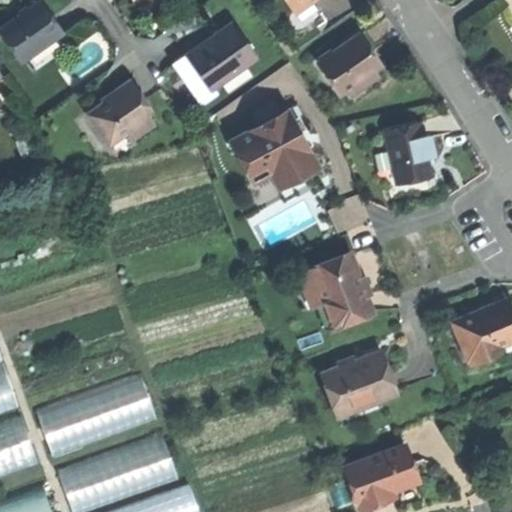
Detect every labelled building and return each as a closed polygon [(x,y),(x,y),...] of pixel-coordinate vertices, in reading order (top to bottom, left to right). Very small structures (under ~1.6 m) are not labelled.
[(295,13),(311,1),(310,0),(301,0),(291,8),(294,12),(295,13)] [(322,14),(312,1),(311,1),(295,13),(294,12),(293,13),(289,19),(296,29),(301,28),(322,14)] [(0,29),(0,31),(21,62),(61,34),(39,2),(18,17),(0,29)] [(188,53),(213,88),(216,86),(257,57),(232,23),(217,34),(219,38),(209,45),(205,40),(197,46),(188,53)] [(317,62),(340,94),(346,90),(375,70),(377,68),(367,53),(354,35),(317,62)] [(219,91),(216,86),(213,88),(188,53),(174,62),(202,102),(219,91)] [(379,76),(375,70),(346,90),(350,97),(379,76)] [(102,104),(85,116),(109,149),(130,134),(135,142),(156,127),(143,109),(144,100),(132,84),(120,88),(113,93),(115,95),(102,104)] [(100,101),(102,104),(115,95),(113,93),(106,97),(100,101)] [(255,117),(260,126),(281,115),(276,105),(272,104),(256,112),(255,117)] [(297,106),(288,111),(294,122),(303,117),(297,106)] [(231,141),(253,183),(271,174),(275,183),(300,170),(295,161),(310,153),(294,122),(288,111),(281,115),(260,126),(231,141)] [(419,121),(386,129),(398,183),(431,175),(425,147),(419,121)] [(300,170),(303,176),(319,168),(310,153),(295,161),(300,170)] [(303,176),(300,170),(275,183),(279,189),(292,182),(303,176)] [(351,254),(311,269),(324,303),(319,305),(328,328),(373,312),(362,282),(351,254)] [(313,307),(319,305),(324,303),(311,269),(301,272),(313,307)] [(454,320),(470,358),(502,344),(499,338),(511,332),(511,306),(509,298),(454,320)] [(0,412),(23,405),(0,332),(0,412)] [(511,340),(511,332),(499,338),(502,344),(511,340)] [(383,351),(322,374),(338,416),(346,413),(381,400),(398,393),(389,368),(383,351)] [(53,457),(158,420),(141,372),(36,409),(53,457)] [(384,407),(381,400),(346,413),(349,421),(384,407)] [(0,474),(43,461),(28,413),(0,421),(0,474)] [(162,432),(57,470),(72,511),(87,511),(179,479),(162,432)] [(346,467),(361,509),(385,500),(383,494),(393,491),(415,483),(403,447),(346,467)] [(56,511),(48,484),(0,498),(0,511),(56,511)] [(200,511),(190,484),(108,511),(200,511)] [(395,496),(393,491),(383,494),(385,500),(390,498),(395,496)]
